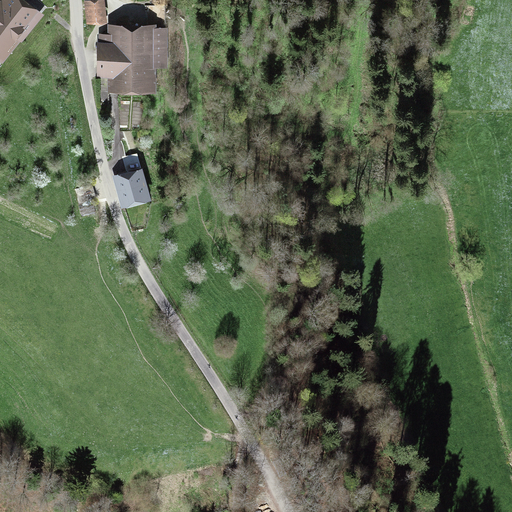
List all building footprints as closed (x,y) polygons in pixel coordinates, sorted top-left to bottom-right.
[(0,53),(33,12),(17,0),(2,0),(0,3),(0,6),(1,7),(0,7),(0,53)] [(100,1),(88,2),(90,20),(102,19),(100,1)] [(116,34),(101,34),(101,73),(116,73),(116,86),(147,86),(147,64),(151,64),(151,65),(166,65),(166,28),(116,28),(116,34)] [(99,99),(108,105),(108,91),(99,91),(99,99)] [(138,152),(132,153),(136,164),(141,163),(138,152)] [(144,195),(138,173),(120,178),(126,199),(144,195)] [(87,185),(75,190),(80,205),(92,201),(87,185)]
